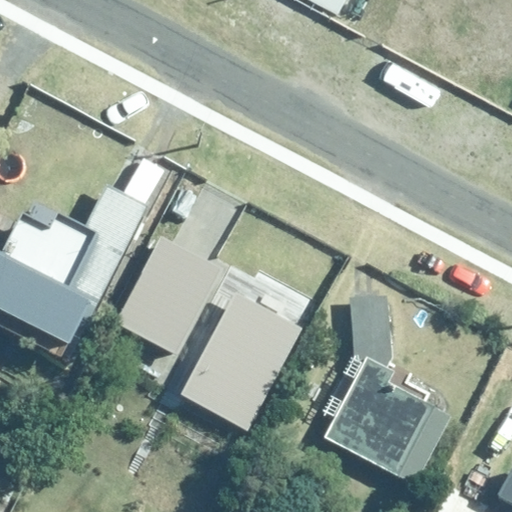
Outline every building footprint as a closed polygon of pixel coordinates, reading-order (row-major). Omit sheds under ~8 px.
[(363,0),(311,0),(332,10),(326,23),(346,33),(363,0)] [(455,0),(403,0),(444,22),(455,0)] [(0,318),(67,352),(143,201),(105,182),(78,237),(48,222),(55,208),(23,192),(10,218),(0,212),(0,318)] [(222,273),(155,243),(116,331),(166,354),(150,390),(246,433),(295,322),(216,287),(222,273)] [(384,300),(345,300),(348,380),(317,440),(396,481),(433,409),(387,385),(384,300)] [(449,511),(487,511),(492,503),(464,487),(449,511)]
